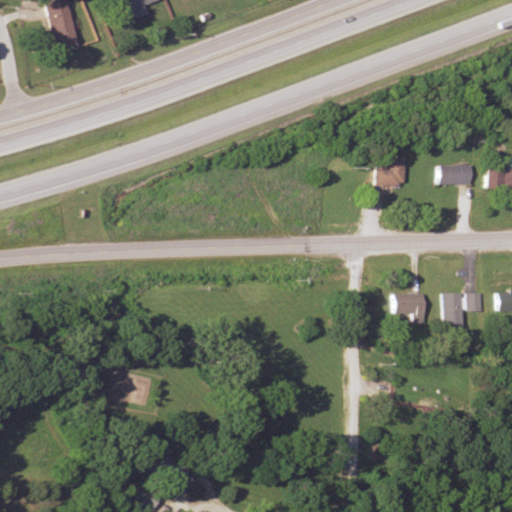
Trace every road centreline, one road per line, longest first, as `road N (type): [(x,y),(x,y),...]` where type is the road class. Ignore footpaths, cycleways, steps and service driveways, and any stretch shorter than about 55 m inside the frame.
road 1 (trunk): [(0,194),(212,128),(511,16)]
road 2 (residential): [(0,262),(511,240)]
road 3 (trunk): [(411,0),(108,113),(0,143)]
road 4 (residential): [(0,112),(337,0)]
road 5 (residential): [(354,244),(351,484),(340,511)]
